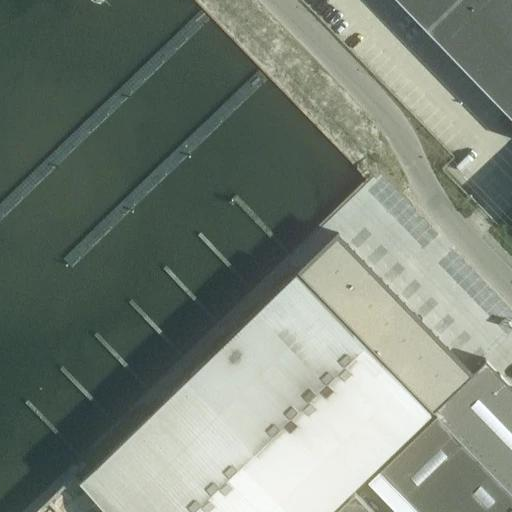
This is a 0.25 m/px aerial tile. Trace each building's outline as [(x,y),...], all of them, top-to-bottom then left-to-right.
[(511,0),(402,0),(511,113),(511,0)] [(471,373),(338,234),(300,271),(433,409),(471,373)] [(453,264),(445,272),(461,286),(469,278),(453,264)] [(78,479),(110,511),(320,511),(428,409),(295,271),(78,479)] [(433,409),(436,413),(511,491),(511,386),(485,359),(471,373),(433,409)] [(511,511),(511,491),(436,413),(378,469),(420,511),(511,511)] [(333,511),(373,511),(354,492),(333,511)]
